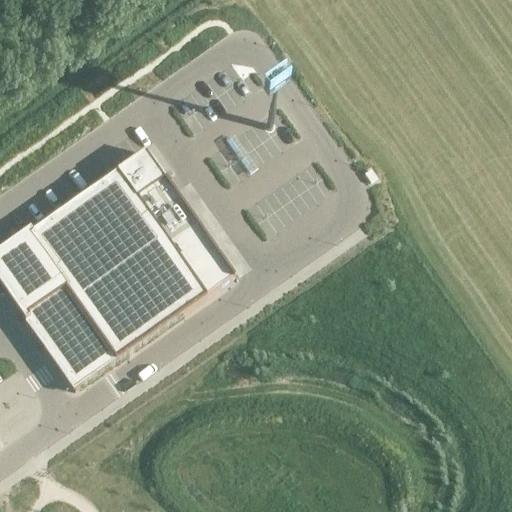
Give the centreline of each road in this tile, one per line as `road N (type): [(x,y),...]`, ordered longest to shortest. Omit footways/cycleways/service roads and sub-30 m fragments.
road 1 (unclassified): [(0,206),(237,39),(250,46),(345,184),(344,222),(69,419)]
road 2 (unclassified): [(0,319),(69,419)]
